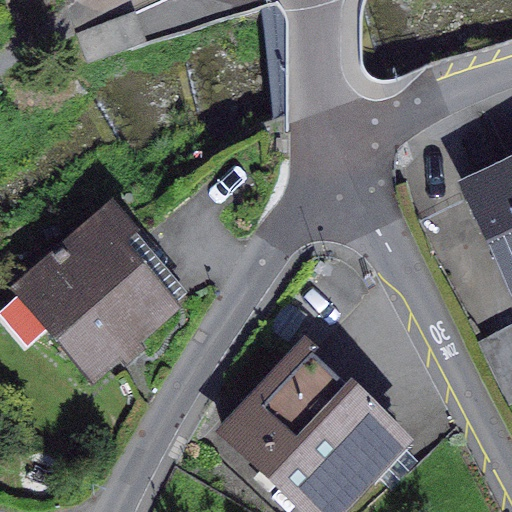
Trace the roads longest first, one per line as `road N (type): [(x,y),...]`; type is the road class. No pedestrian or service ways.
road 1 (residential): [(338,177),(294,215),(116,511)]
road 2 (residential): [(338,177),(400,257),(511,470)]
road 3 (residential): [(336,131),(511,66)]
road 4 (residential): [(328,0),(336,131)]
